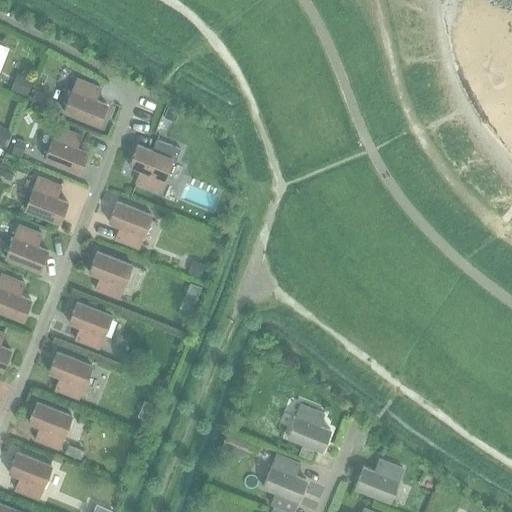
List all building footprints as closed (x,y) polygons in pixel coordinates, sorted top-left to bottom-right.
[(17,72),(11,88),(26,94),(32,78),(17,72)] [(77,78),(64,111),(98,124),(107,104),(95,100),(100,87),(77,78)] [(35,90),(31,98),(40,102),(44,94),(35,90)] [(170,106),(166,118),(178,122),(182,111),(170,106)] [(81,135),(58,126),(45,158),(79,172),(88,152),(76,147),(81,135)] [(0,127),(0,145),(5,147),(11,132),(0,127)] [(159,191),(172,158),(176,160),(180,148),(157,139),(152,150),(137,144),(129,165),(140,169),(135,181),(159,191)] [(16,140),(11,154),(20,157),(25,144),(16,140)] [(61,185),(38,176),(24,209),(59,222),(68,202),(56,197),(61,185)] [(151,214),(117,201),(108,221),(120,226),(115,238),(138,247),(151,214)] [(42,234),(18,224),(5,257),(40,271),(48,250),(37,246),(42,234)] [(132,264),(97,251),(88,271),(100,276),(95,288),(118,297),(132,264)] [(192,261),(188,273),(199,277),(204,265),(192,261)] [(24,282),(1,273),(0,274),(0,310),(23,320),(31,299),(20,295),(24,282)] [(190,282),(184,298),(199,304),(205,288),(190,282)] [(112,315),(77,301),(68,321),(80,326),(75,338),(98,348),(112,315)] [(0,343),(4,333),(0,330),(0,368),(3,370),(11,349),(0,344),(0,343)] [(91,365),(57,351),(48,372),(60,376),(55,388),(78,398),(91,365)] [(144,400),(137,416),(145,419),(152,404),(144,400)] [(71,415),(37,401),(28,422),(40,426),(35,438),(58,448),(71,415)] [(300,403),(287,436),(322,450),(330,429),(319,425),(324,413),(300,403)] [(95,421),(80,416),(77,424),(92,430),(95,421)] [(225,432),(220,447),(243,456),(249,441),(225,432)] [(311,458),(314,451),(302,446),(299,454),(311,458)] [(51,465),(17,451),(8,472),(20,476),(15,489),(38,498),(51,465)] [(293,511),(298,500),(306,479),(295,475),(300,463),(276,453),(263,486),(275,491),(270,503),(293,511)] [(363,466),(355,487),(390,501),(403,468),(379,458),(374,471),(363,466)] [(23,511),(0,502),(0,511),(23,511)]
